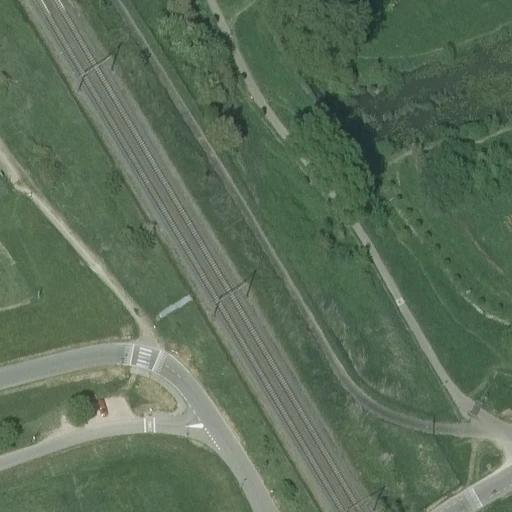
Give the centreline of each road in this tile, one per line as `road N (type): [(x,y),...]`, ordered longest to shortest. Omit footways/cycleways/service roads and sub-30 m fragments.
road 1 (track): [(0,147),(155,340),(149,362)]
road 2 (unclassified): [(218,429),(173,371),(149,362),(99,361),(0,387)]
road 3 (unclassified): [(218,429),(73,445),(0,469)]
